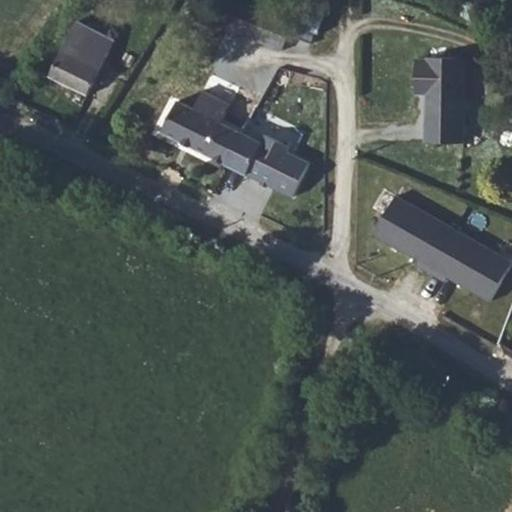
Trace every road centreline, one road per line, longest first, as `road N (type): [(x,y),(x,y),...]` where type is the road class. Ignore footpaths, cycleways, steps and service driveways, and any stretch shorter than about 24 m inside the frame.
road 1 (residential): [(511,390),(341,284),(0,121)]
road 2 (track): [(277,511),(341,284)]
